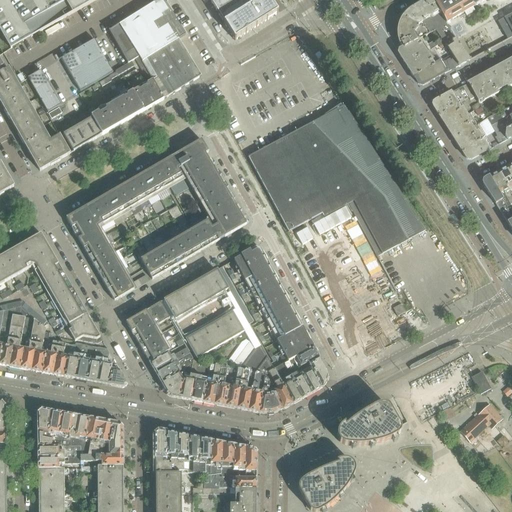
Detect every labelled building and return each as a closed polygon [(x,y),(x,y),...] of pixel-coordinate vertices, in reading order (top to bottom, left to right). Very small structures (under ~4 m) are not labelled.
[(97,0),(0,0),(0,31),(10,50),(39,33),(39,34),(97,0)] [(208,0),(210,2),(210,4),(211,3),(216,12),(216,13),(217,14),(224,24),(223,25),(224,26),(224,25),(233,40),(234,41),(235,41),(236,41),(236,40),(245,35),(246,34),(255,28),(256,28),(257,28),(256,27),(266,22),(267,21),(276,15),(276,16),(277,15),(278,14),(277,14),(278,14),(277,13),(268,0),(208,0)] [(446,24),(431,1),(432,0),(431,0),(429,0),(411,11),(409,12),(406,14),(417,24),(420,27),(425,28),(429,34),(435,31),(446,24)] [(485,0),(431,0),(432,0),(431,1),(446,24),(486,1),(485,0)] [(177,39),(171,29),(178,25),(163,1),(156,6),(155,3),(155,4),(120,26),(139,59),(140,61),(141,63),(178,40),(177,39)] [(429,34),(425,28),(420,27),(417,24),(406,14),(405,15),(402,19),(399,25),(398,32),(398,33),(398,37),(399,42),(400,47),(402,49),(403,49),(418,40),(418,41),(429,34)] [(511,14),(497,23),(507,41),(511,37),(511,14)] [(469,61),(446,24),(435,31),(453,58),(459,67),(469,61)] [(139,59),(120,26),(117,27),(109,32),(128,65),(132,63),(135,61),(139,59)] [(170,96),(201,77),(199,75),(195,67),(178,40),(141,63),(149,77),(152,82),(163,101),(164,100),(170,96)] [(434,66),(418,41),(418,40),(403,49),(400,51),(399,56),(413,77),(434,66)] [(102,55),(94,41),(89,43),(84,47),(92,61),(102,55)] [(92,61),(84,47),(80,49),(74,52),(82,67),(87,64),(92,61)] [(82,67),(74,52),(61,60),(69,74),(82,67)] [(319,53),(314,56),(319,62),(323,59),(319,53)] [(91,72),(107,63),(102,55),(92,61),(87,64),(91,72)] [(441,76),(459,67),(453,58),(436,69),(441,76)] [(511,60),(507,63),(492,72),(502,91),(506,88),(507,90),(511,87),(511,60)] [(112,74),(113,73),(107,63),(91,72),(98,83),(108,76),(112,74)] [(74,82),(91,72),(87,64),(82,67),(69,74),(74,82)] [(14,80),(9,70),(4,73),(0,66),(0,103),(40,172),(50,166),(48,163),(52,161),(57,158),(59,161),(70,155),(60,137),(51,143),(48,137),(45,139),(12,82),(14,80)] [(441,76),(436,69),(434,66),(413,77),(418,85),(423,86),(441,76)] [(49,86),(41,72),(40,72),(28,79),(28,80),(36,93),(49,86)] [(98,83),(91,72),(74,82),(80,93),(98,83)] [(497,93),(502,91),(492,72),(468,84),(476,98),(475,98),(478,104),(482,101),(483,103),(498,95),(497,93)] [(163,101),(152,82),(147,85),(146,87),(140,91),(137,90),(133,92),(144,112),(163,101)] [(476,98),(468,84),(462,88),(468,99),(470,101),(475,98),(476,98)] [(41,103),(54,95),(49,86),(36,93),(39,99),(41,103)] [(144,112),(133,92),(128,96),(126,93),(121,96),(123,99),(116,103),(127,122),(144,112)] [(439,118),(458,106),(450,94),(434,103),(433,108),(439,118)] [(61,106),(54,95),(41,103),(47,113),(47,114),(48,113),(52,111),(55,109),(59,107),(61,106)] [(102,136),(123,124),(127,122),(116,103),(105,109),(106,111),(99,115),(98,114),(91,118),(92,119),(102,136)] [(424,232),(344,107),(343,107),(342,108),(340,105),(323,117),(323,118),(312,124),(271,146),(248,158),(276,210),(288,233),(321,215),(347,201),(377,258),(424,232)] [(473,129),(470,125),(472,124),(462,109),(460,110),(458,106),(439,118),(454,142),(473,129)] [(505,137),(508,109),(486,120),(501,145),(507,141),(505,137)] [(92,119),(82,124),(92,142),(102,136),(92,119)] [(82,124),(73,130),(83,147),(92,142),(82,124)] [(493,149),(484,134),(480,137),(477,133),(476,134),(473,129),(454,142),(466,159),(471,161),(493,149)] [(73,130),(63,135),(73,153),(83,147),(73,130)] [(168,196),(165,190),(183,179),(178,171),(183,168),(217,226),(224,239),(246,226),(205,155),(208,153),(201,141),(109,195),(120,215),(130,210),(134,217),(151,207),(147,200),(156,194),(160,201),(168,196)] [(0,195),(14,188),(0,163),(0,195)] [(511,176),(508,168),(499,173),(511,196),(511,176)] [(511,205),(511,196),(499,173),(489,178),(507,208),(511,205)] [(508,210),(507,208),(489,178),(484,181),(483,186),(501,215),(508,210)] [(117,263),(103,239),(97,229),(120,215),(109,195),(68,219),(67,221),(67,222),(113,301),(113,300),(116,301),(132,292),(130,289),(132,288),(130,285),(122,272),(130,267),(125,259),(117,263)] [(511,217),(508,210),(501,215),(511,231),(511,217)] [(152,281),(219,242),(224,239),(217,226),(212,229),(208,222),(140,261),(145,269),(152,281)] [(33,266),(40,239),(41,235),(0,258),(0,276),(4,284),(27,271),(30,275),(33,266)] [(53,257),(43,239),(41,235),(40,239),(33,266),(35,266),(37,270),(37,271),(51,263),(49,260),(53,257)] [(270,268),(263,256),(260,251),(261,250),(255,249),(234,262),(239,271),(245,281),(270,268)] [(45,284),(63,274),(58,265),(40,276),(45,284)] [(253,323),(222,268),(163,302),(175,322),(181,318),(180,316),(191,311),(192,312),(205,305),(204,303),(214,297),(215,299),(222,295),(217,286),(223,282),(230,294),(226,296),(228,300),(221,305),(223,309),(231,304),(235,311),(232,313),(233,313),(226,317),(227,319),(216,325),(215,323),(209,327),(202,331),(203,332),(193,338),(192,337),(185,340),(197,360),(244,333),(252,346),(249,343),(234,363),(241,368),(241,369),(242,370),(244,371),(266,375),(268,373),(274,370),(248,325),(253,323)] [(281,288),(274,276),(270,268),(245,281),(256,302),(281,288)] [(56,288),(68,282),(63,274),(45,284),(49,292),(56,288)] [(54,300),(72,290),(68,282),(56,288),(49,292),(54,300)] [(291,308),(285,296),(281,288),(256,302),(266,321),(291,308)] [(59,309),(77,299),(72,290),(54,300),(59,309)] [(64,317),(82,307),(77,299),(59,309),(64,317)] [(47,322),(22,302),(0,307),(0,312),(4,312),(21,308),(43,327),(44,328),(48,325),(47,322)] [(169,352),(159,336),(155,328),(169,320),(160,304),(128,323),(128,324),(127,325),(127,326),(149,364),(169,352)] [(401,305),(393,309),(397,317),(404,314),(405,313),(401,305)] [(69,326),(87,316),(82,307),(64,317),(69,326)] [(302,328),(296,316),(291,308),(266,321),(277,342),(302,328)] [(0,366),(9,368),(20,309),(14,311),(9,312),(0,358),(0,366)] [(21,342),(26,313),(21,309),(20,309),(9,368),(20,370),(21,370),(25,343),(21,342)] [(0,358),(9,312),(4,313),(4,312),(0,312),(0,358)] [(103,343),(90,321),(87,316),(69,326),(74,335),(71,336),(75,343),(77,342),(97,346),(103,343)] [(31,372),(40,326),(34,321),(31,336),(27,336),(26,343),(25,343),(21,370),(31,372)] [(42,374),(47,343),(43,342),(46,330),(40,326),(31,372),(42,374)] [(313,349),(306,336),(302,328),(277,342),(288,362),(313,349)] [(52,376),(58,343),(56,340),(51,334),(50,334),(49,334),(47,343),(42,374),(52,376)] [(64,378),(67,357),(68,357),(70,346),(70,345),(58,343),(52,376),(64,378)] [(75,380),(81,346),(75,345),(75,346),(72,346),(70,346),(68,357),(67,357),(64,378),(75,380)] [(86,382),(93,348),(81,346),(75,380),(86,382)] [(97,384),(104,350),(97,349),(93,348),(86,382),(97,384)] [(154,373),(189,353),(186,348),(170,357),(168,353),(169,353),(169,352),(149,364),(154,373)] [(323,387),(325,384),(326,381),(327,378),(326,374),(325,371),(313,349),(288,362),(274,370),(294,405),(322,389),(323,387)] [(109,387),(113,362),(109,355),(107,350),(104,350),(97,384),(109,387)] [(186,369),(191,363),(190,361),(193,360),(189,353),(154,373),(160,384),(184,370),(186,369)] [(192,402),(199,363),(193,361),(189,379),(184,378),(186,369),(184,370),(160,384),(167,395),(171,398),(192,402)] [(126,383),(113,362),(109,387),(122,389),(124,388),(126,385),(126,383)] [(203,404),(210,364),(199,363),(192,402),(203,404)] [(214,406),(222,367),(210,364),(203,404),(214,406)] [(237,410),(244,371),(242,370),(222,367),(214,406),(237,410)] [(294,405),(274,370),(268,373),(278,390),(274,392),(274,393),(270,395),(271,396),(267,395),(268,391),(269,391),(270,386),(267,380),(265,380),(258,414),(267,415),(273,415),(283,411),(294,405)] [(258,414),(265,380),(266,375),(244,371),(237,410),(258,414)] [(490,390),(481,373),(471,379),(480,396),(490,390)] [(507,398),(511,392),(511,384),(503,393),(507,398)] [(395,438),(397,437),(399,435),(400,433),(400,431),(400,429),(399,428),(389,409),(388,408),(386,406),(383,406),(382,406),(379,407),(374,409),(363,415),(359,418),(350,424),(346,428),(344,425),(341,428),(339,430),(338,432),(337,435),(337,438),(337,439),(338,441),(339,444),(344,447),(349,448),(355,448),(361,448),(366,448),(375,446),(381,445),(389,442),(391,441),(395,438)] [(491,431),(502,421),(489,406),(459,433),(469,444),(488,427),(491,431)] [(43,448),(50,412),(42,410),(37,414),(38,448),(43,448)] [(58,435),(62,414),(50,412),(43,448),(57,447),(58,442),(56,442),(54,434),(58,435)] [(76,428),(78,417),(62,414),(58,435),(59,435),(69,437),(71,427),(76,428)] [(85,440),(89,419),(78,417),(76,428),(71,427),(69,437),(78,439),(85,440)] [(93,456),(100,421),(89,419),(85,440),(90,441),(86,456),(93,456)] [(108,444),(113,424),(100,421),(93,456),(100,456),(103,443),(108,444)] [(123,457),(123,429),(119,425),(113,424),(108,444),(108,457),(123,457)] [(166,457),(166,434),(159,433),(159,432),(155,436),(155,437),(155,475),(170,475),(170,466),(168,466),(168,464),(166,464),(166,457)] [(177,472),(177,436),(166,434),(166,457),(170,457),(170,466),(170,475),(177,475),(177,472)] [(77,448),(78,441),(78,439),(69,437),(59,435),(58,442),(57,447),(43,448),(38,448),(38,459),(56,459),(80,458),(80,457),(80,452),(70,452),(70,448),(77,448)] [(188,458),(189,438),(177,436),(177,472),(177,475),(181,475),(188,475),(188,460),(188,458)] [(509,443),(503,437),(496,443),(502,450),(509,443)] [(199,475),(200,440),(189,438),(188,458),(188,460),(188,475),(199,475)] [(210,475),(211,442),(200,440),(199,475),(203,475),(210,475)] [(222,480),(222,445),(222,444),(211,442),(210,475),(203,475),(203,489),(205,490),(209,490),(212,490),(215,490),(218,490),(219,490),(219,483),(219,481),(222,481),(222,480)] [(233,469),(233,446),(222,445),(222,480),(228,480),(228,479),(233,479),(233,478),(233,477),(233,469)] [(244,479),(244,448),(233,446),(233,469),(237,469),(237,477),(233,477),(233,478),(244,479)] [(233,478),(233,479),(233,483),(233,490),(256,490),(256,484),(256,457),(256,456),(255,453),(253,451),(251,450),(248,449),(244,448),(244,479),(233,478)] [(123,467),(123,457),(108,457),(100,456),(93,456),(86,456),(80,457),(80,458),(80,463),(102,463),(102,467),(102,468),(123,467)] [(38,470),(56,470),(62,470),(62,465),(80,465),(80,463),(80,458),(56,459),(38,459),(38,470)] [(352,479),(354,474),(355,472),(354,469),(353,466),(352,464),(351,463),(348,461),(345,461),(342,461),(340,461),(336,462),(337,465),(332,467),(327,469),(317,473),(306,479),(302,482),(300,484),(299,485),(298,487),(298,490),(299,492),(309,511),(310,511),(321,511),(324,510),(329,507),(333,504),(337,500),(342,495),(345,490),(348,486),(352,479)] [(121,486),(122,481),(123,476),(123,467),(102,468),(102,467),(98,467),(98,491),(92,492),(92,500),(98,500),(98,501),(123,501),(123,486),(121,486)] [(64,470),(62,470),(56,470),(38,470),(38,485),(41,485),(38,494),(39,504),(65,503),(64,470)] [(181,505),(181,475),(177,475),(170,475),(155,475),(155,506),(181,505)] [(222,481),(219,481),(219,483),(219,490),(221,490),(224,490),(228,490),(231,490),(233,490),(233,483),(233,479),(228,479),(228,480),(222,480),(222,481)] [(231,501),(231,506),(255,506),(256,490),(233,490),(231,490),(231,496),(231,501)] [(122,511),(123,509),(123,501),(98,501),(97,511),(122,511)] [(64,511),(65,503),(39,504),(38,511),(64,511)]
